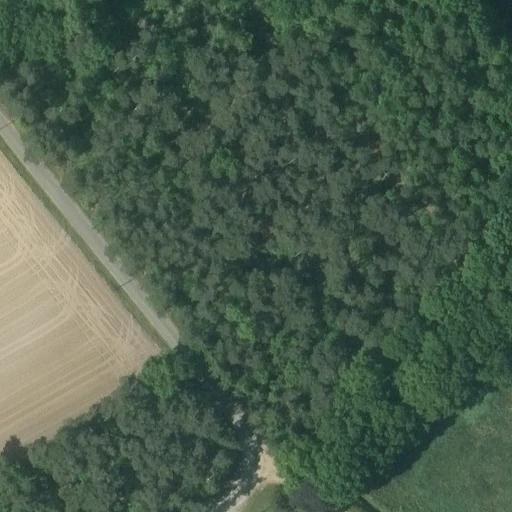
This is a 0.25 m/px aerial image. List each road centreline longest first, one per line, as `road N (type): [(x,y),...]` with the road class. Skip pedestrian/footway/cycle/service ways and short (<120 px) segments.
road 1 (unclassified): [(0,132),(249,438),(246,477),(218,511)]
road 2 (track): [(331,511),(282,472),(251,462),(299,442),(485,286)]
